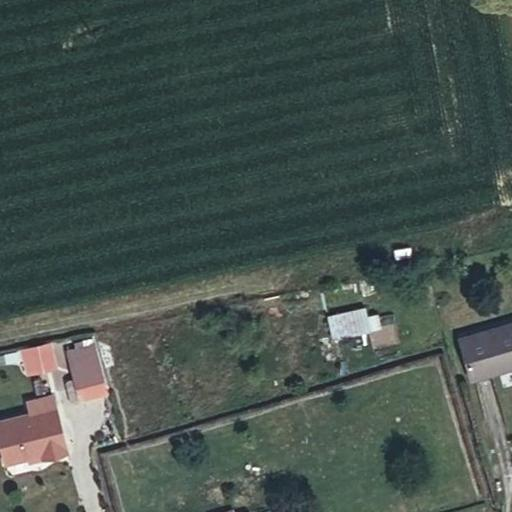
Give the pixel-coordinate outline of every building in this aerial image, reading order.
[(365,309),(328,317),(334,339),(370,330),(365,309)] [(511,367),(511,322),(459,339),(471,380),(511,367)] [(107,395),(95,344),(71,350),(83,400),(107,395)] [(51,347),(27,352),(32,371),(55,366),(51,347)] [(83,400),(71,350),(66,351),(73,380),(67,381),(72,403),(83,400)] [(4,355),(5,355),(6,364),(19,361),(18,352),(4,355)] [(68,451),(53,395),(28,401),(31,414),(0,421),(0,440),(5,462),(28,456),(42,453),(43,457),(68,451)]
